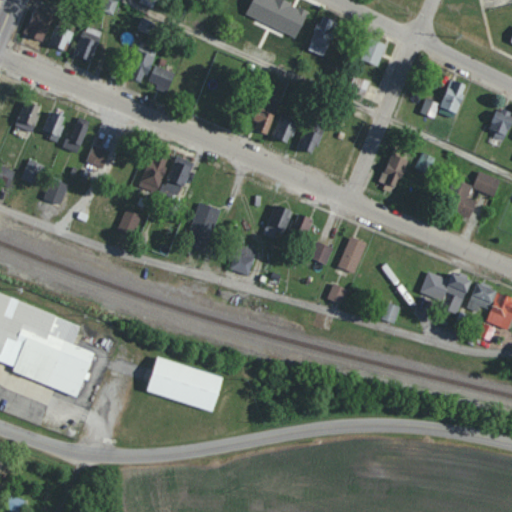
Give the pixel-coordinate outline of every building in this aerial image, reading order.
[(244,0),(238,14),(296,40),(309,11),(284,0),(258,0),(257,3),(249,0),(244,0)] [(34,38),(46,10),(60,15),(48,44),(34,38)] [(59,49),(71,20),(85,26),(73,54),(59,49)] [(319,51),(330,23),(344,28),(332,57),(319,51)] [(81,62),(94,36),(81,29),(68,56),(81,62)] [(84,60),(96,31),(110,37),(98,66),(84,60)] [(356,62),(375,66),(380,44),(361,40),(356,62)] [(122,75),(166,93),(179,62),(136,43),(122,75)] [(448,115),(460,86),(444,80),(434,104),(421,98),(415,113),(430,119),(434,109),(448,115)] [(439,113),(464,124),(475,96),(450,86),(439,113)] [(2,118),(14,89),(28,95),(16,124),(2,118)] [(25,128),(37,99),(51,105),(39,134),(25,128)] [(35,107),(16,103),(11,127),(30,131),(35,107)] [(237,120),(244,123),(241,131),(254,136),(262,117),(242,109),(237,120)] [(262,138),(274,109),(287,115),(276,144),(262,138)] [(49,139),(61,110),(75,115),(63,144),(49,139)] [(64,118),(43,114),(39,135),(60,139),(64,118)] [(498,114),(511,119),(511,139),(491,132),(498,114)] [(297,120),(279,115),(274,136),(292,140),(297,120)] [(284,146),(295,117),(309,123),(297,151),(284,146)] [(73,151),(85,122),(99,128),(87,157),(73,151)] [(64,145),(81,148),(85,126),(68,124),(64,145)] [(321,131),(304,127),(299,146),(316,151),(321,131)] [(310,156),(322,127),(336,133),(324,161),(310,156)] [(409,150),(396,145),(393,152),(406,157),(409,150)] [(99,148),(122,156),(116,174),(93,166),(99,148)] [(432,175),(438,158),(421,152),(415,169),(432,175)] [(395,153),(417,162),(408,185),(386,176),(395,153)] [(192,160),(174,155),(164,193),(182,198),(192,160)] [(31,186),(43,157),(57,163),(45,192),(31,186)] [(190,158),(216,168),(207,191),(181,181),(190,158)] [(38,184),(44,164),(28,159),(22,179),(38,184)] [(150,164),(176,174),(167,197),(141,187),(150,164)] [(472,187),(494,196),(501,179),(480,170),(472,187)] [(62,203),(68,184),(51,179),(45,198),(62,203)] [(54,207),(66,179),(79,184),(68,213),(54,207)] [(470,218),(477,200),(468,197),(473,185),(463,181),(451,209),(470,218)] [(478,189),(500,197),(490,220),(468,212),(478,189)] [(124,235),(136,206),(150,212),(138,240),(124,235)] [(193,249),(211,206),(234,216),(215,259),(193,249)] [(117,229),(133,235),(142,215),(126,208),(117,229)] [(269,239),(281,210),(295,216),(283,244),(269,239)] [(289,229),(304,236),(313,218),(298,211),(289,229)] [(312,258),(326,264),(333,247),(319,241),(312,258)] [(346,271),(358,242),(372,248),(360,276),(346,271)] [(248,275),(257,251),(239,245),(230,268),(248,275)] [(322,262),(334,266),(340,249),(328,245),(322,262)] [(472,305),(481,285),(455,274),(446,294),(472,305)] [(342,303),(348,288),(333,282),(327,297),(342,303)] [(337,302),(349,307),(355,289),(344,285),(337,302)] [(502,317),(511,297),(484,286),(476,306),(502,317)] [(0,354),(92,395),(117,339),(0,287),(0,354)] [(511,321),(511,296),(499,291),(487,320),(509,329),(511,321)] [(387,322),(399,326),(405,309),(394,305),(387,322)] [(155,355),(237,382),(226,416),(144,389),(155,355)]
